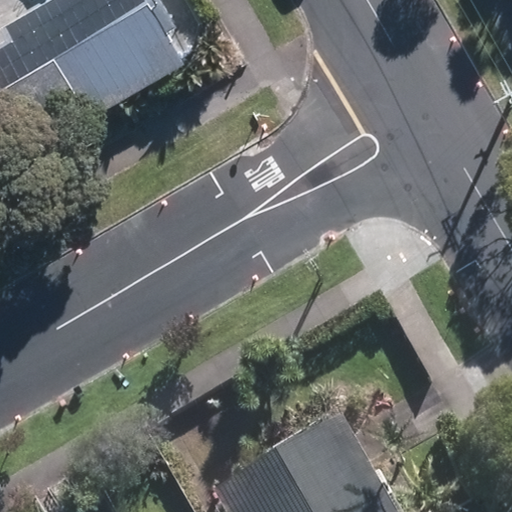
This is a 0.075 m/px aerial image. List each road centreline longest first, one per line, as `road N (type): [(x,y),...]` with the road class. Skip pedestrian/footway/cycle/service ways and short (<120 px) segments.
road 1 (residential): [(0,361),(424,106)]
road 2 (tertiary): [(511,257),(424,106)]
road 3 (tertiary): [(424,106),(362,0)]
